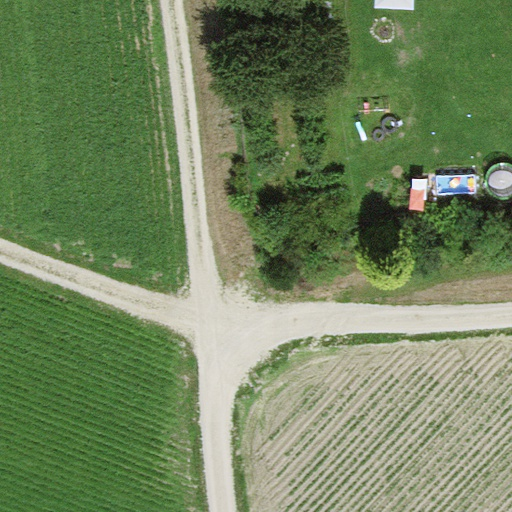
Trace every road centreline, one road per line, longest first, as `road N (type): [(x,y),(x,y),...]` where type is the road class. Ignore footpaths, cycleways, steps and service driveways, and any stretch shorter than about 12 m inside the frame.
road 1 (track): [(223,511),(166,0)]
road 2 (track): [(202,328),(511,287)]
road 3 (track): [(202,328),(0,246)]
